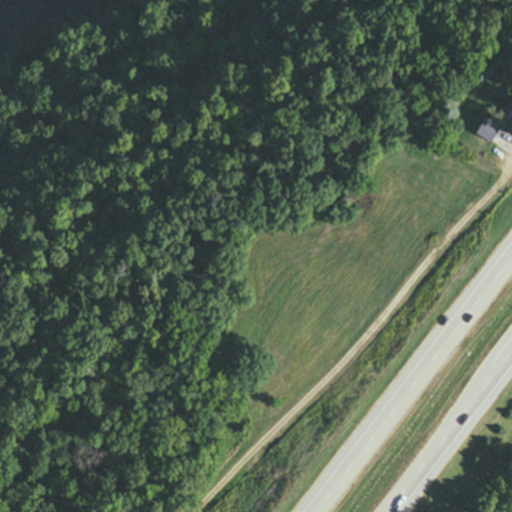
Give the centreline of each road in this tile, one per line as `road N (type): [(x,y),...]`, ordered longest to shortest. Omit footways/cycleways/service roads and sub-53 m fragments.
road 1 (trunk): [(511,252),(306,511)]
road 2 (trunk): [(385,511),(511,354)]
